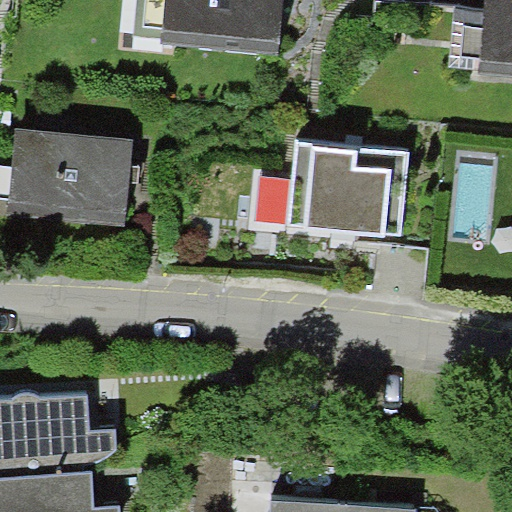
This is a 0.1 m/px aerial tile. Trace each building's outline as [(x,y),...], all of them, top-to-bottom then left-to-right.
[(277,52),(281,0),(161,0),(157,41),(277,52)] [(511,72),(511,0),(483,0),(476,69),(511,72)] [(123,219),(131,134),(12,123),(4,208),(123,219)] [(461,246),(469,160),(350,149),(342,234),(461,246)] [(0,471),(75,467),(73,431),(82,431),(80,390),(32,393),(23,388),(11,389),(1,395),(0,395),(0,471)] [(0,511),(76,511),(76,509),(85,508),(83,467),(75,467),(0,471),(0,511)] [(334,511),(335,499),(264,495),(262,511),(334,511)] [(407,511),(408,503),(335,499),(334,511),(407,511)]
